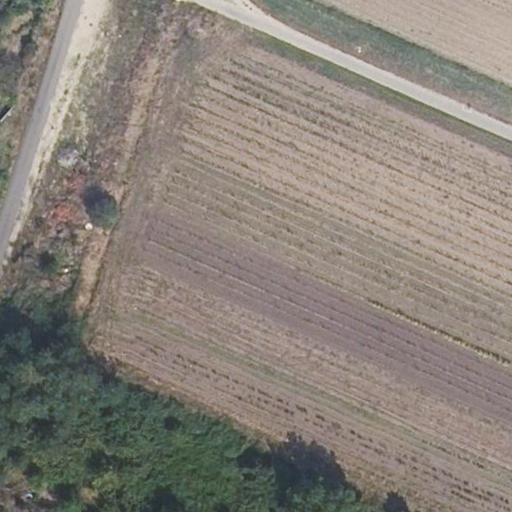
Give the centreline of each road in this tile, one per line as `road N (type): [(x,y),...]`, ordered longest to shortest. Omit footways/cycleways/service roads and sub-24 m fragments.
road 1 (track): [(205,0),(511,134)]
road 2 (residential): [(0,264),(87,0)]
